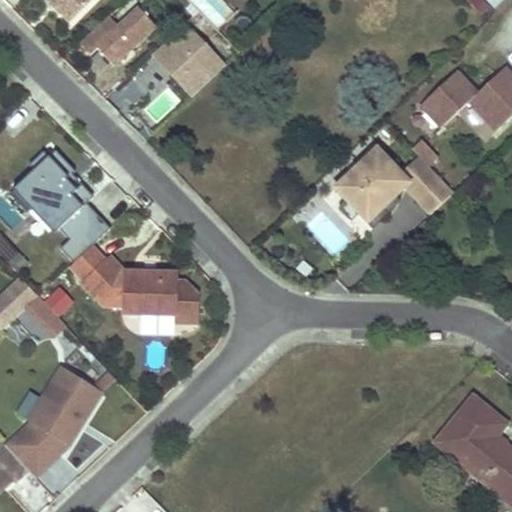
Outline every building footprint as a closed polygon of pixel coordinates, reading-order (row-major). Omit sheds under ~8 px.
[(92,0),(44,0),(69,24),(92,0)] [(237,12),(226,0),(186,0),(217,31),(237,12)] [(484,0),(494,10),(504,0),(484,0)] [(113,66),(155,28),(139,9),(119,28),(108,16),(79,44),(90,55),(97,49),(113,66)] [(175,34),(152,55),(192,97),(217,73),(220,70),(224,66),(185,25),(175,34)] [(456,71),(419,105),(439,127),(456,111),(467,101),(495,130),(511,114),(511,75),(504,67),(476,93),(456,71)] [(432,135),(441,149),(470,129),(461,115),(432,135)] [(420,139),(411,149),(418,156),(427,166),(437,157),(420,139)] [(367,223),(404,187),(418,202),(441,180),(427,166),(418,156),(400,173),(376,149),(334,188),(367,223)] [(75,190),(72,187),(66,180),(71,175),(74,172),(55,152),(48,158),(43,153),(29,166),(34,171),(13,191),(30,210),(35,205),(59,230),(86,205),(93,198),(81,186),(75,190)] [(78,182),(71,175),(66,180),(72,187),(78,182)] [(430,213),(452,192),(441,180),(418,202),(430,213)] [(92,246),(110,230),(86,205),(59,230),(69,241),(79,232),(92,246)] [(73,264),(92,246),(79,232),(69,241),(60,250),(73,264)] [(198,299),(184,285),(177,284),(177,276),(119,275),(106,261),(82,283),(103,304),(104,305),(122,306),(122,314),(174,315),(174,322),(197,323),(198,299)] [(37,298),(20,280),(6,293),(23,311),(37,298)] [(23,311),(6,293),(0,298),(0,330),(1,332),(23,311)] [(83,422),(101,393),(62,368),(42,400),(45,402),(31,423),(5,448),(28,473),(34,479),(68,446),(79,429),(74,427),(79,419),(83,422)] [(511,451),(495,437),(505,424),(473,399),(436,444),(511,504),(511,451)] [(31,423),(45,402),(42,400),(28,421),(31,423)] [(79,429),(83,422),(79,419),(74,427),(79,429)] [(5,448),(1,443),(0,443),(0,472),(3,470),(13,481),(16,484),(28,473),(5,448)] [(0,493),(13,481),(3,470),(0,472),(0,493)]
